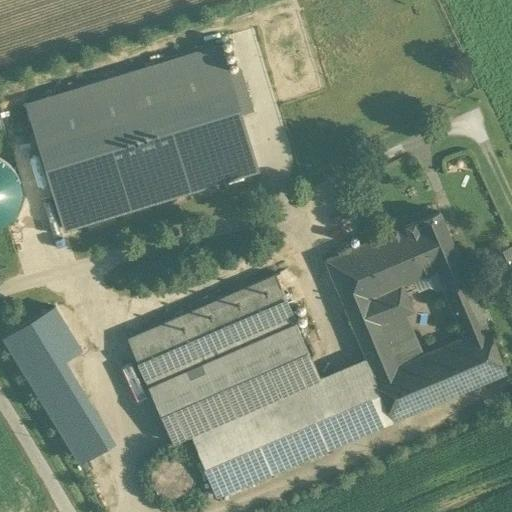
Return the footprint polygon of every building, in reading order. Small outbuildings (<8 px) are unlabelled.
[(223,38),(29,96),(68,236),(260,178),(223,38)] [(28,178),(0,164),(0,217),(7,221),(28,178)] [(439,211),(418,220),(441,280),(445,278),(464,271),(439,211)] [(441,280),(418,220),(325,259),(356,334),(412,311),(402,285),(414,279),(418,289),(441,280)] [(489,271),(498,294),(511,287),(511,250),(511,248),(494,255),(499,267),(489,271)] [(487,327),(464,271),(445,278),(449,289),(446,290),(464,336),(487,327)] [(191,433),(320,377),(275,273),(127,338),(172,440),(191,433)] [(412,311),(356,334),(362,348),(407,328),(418,324),(412,311)] [(13,339),(80,447),(112,427),(46,319),(13,339)] [(418,354),(407,328),(362,348),(366,357),(392,421),(506,372),(487,327),(464,336),(418,354)] [(216,495),(392,421),(366,357),(320,377),(191,433),(216,495)]
